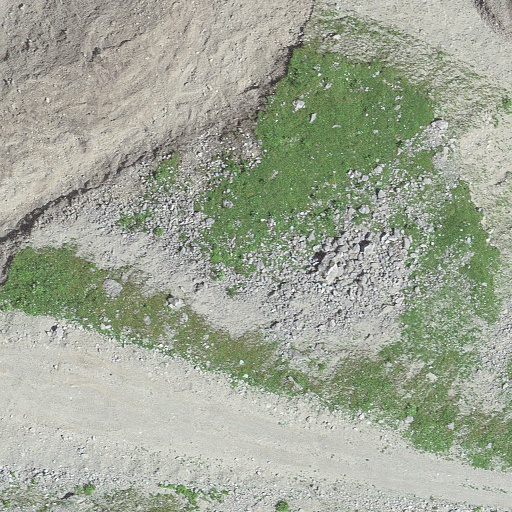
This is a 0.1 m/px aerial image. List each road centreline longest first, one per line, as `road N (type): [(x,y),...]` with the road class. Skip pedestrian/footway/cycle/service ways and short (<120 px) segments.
road 1 (track): [(511,494),(0,457)]
road 2 (track): [(511,57),(373,0)]
